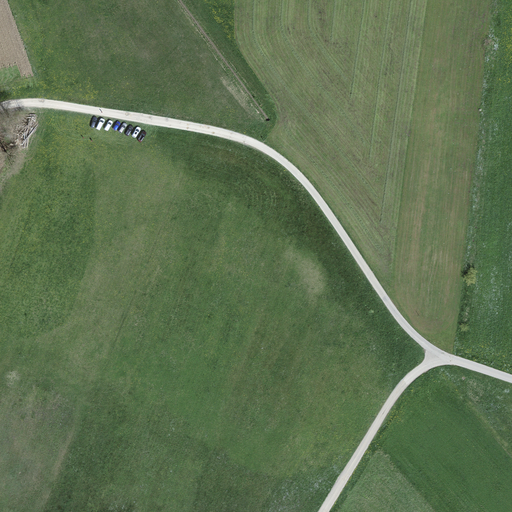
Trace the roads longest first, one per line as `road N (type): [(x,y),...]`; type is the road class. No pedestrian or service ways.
road 1 (unclassified): [(249,140),(277,157),(440,356),(511,378)]
road 2 (track): [(0,109),(94,113),(249,140)]
road 3 (track): [(440,356),(400,392),(328,511)]
